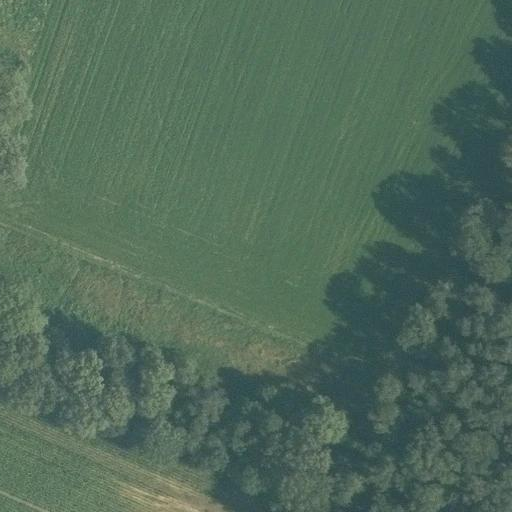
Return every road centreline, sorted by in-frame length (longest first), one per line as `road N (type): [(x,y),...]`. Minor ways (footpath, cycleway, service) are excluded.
road 1 (track): [(511,149),(383,380),(0,227)]
road 2 (track): [(0,214),(77,0)]
road 3 (track): [(383,380),(312,511)]
